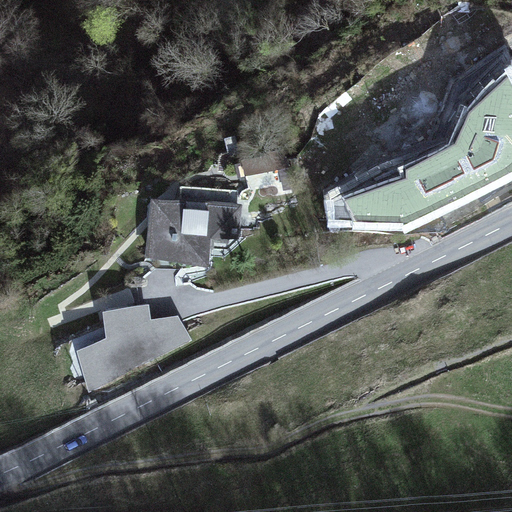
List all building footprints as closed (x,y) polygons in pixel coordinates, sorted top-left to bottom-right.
[(243,160),(245,173),(264,170),(264,168),(280,165),(283,189),(291,188),(286,159),(285,159),(282,148),(264,157),(243,160)] [(186,208),(186,202),(154,199),(149,254),(204,259),(205,247),(207,232),(213,233),(213,239),(228,241),(228,234),(229,234),(236,235),(237,227),(232,226),(233,212),(186,208)] [(232,226),(237,227),(239,207),(186,202),(186,208),(233,212),(232,226)] [(213,240),(228,241),(229,234),(228,234),(228,241),(213,239),(213,233),(207,232),(205,247),(212,248),(213,240)] [(105,309),(109,338),(136,335),(133,306),(105,309)]
